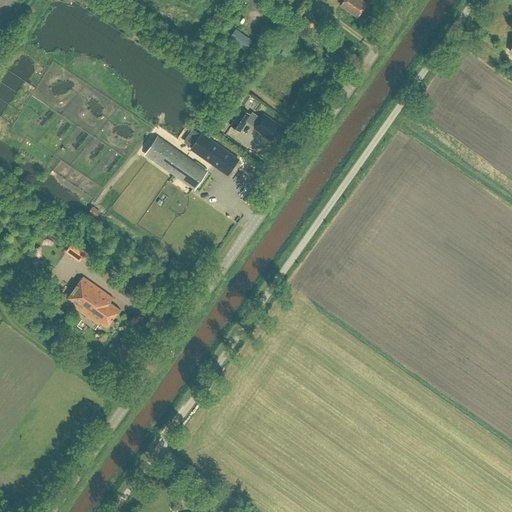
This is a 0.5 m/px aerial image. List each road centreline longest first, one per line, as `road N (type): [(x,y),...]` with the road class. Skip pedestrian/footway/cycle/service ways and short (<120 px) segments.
road 1 (tertiary): [(50,511),(411,0)]
road 2 (unclassified): [(113,511),(474,0)]
road 3 (track): [(128,401),(15,324),(0,301)]
